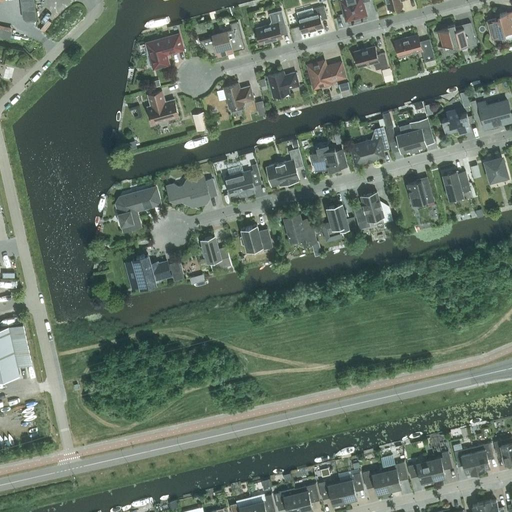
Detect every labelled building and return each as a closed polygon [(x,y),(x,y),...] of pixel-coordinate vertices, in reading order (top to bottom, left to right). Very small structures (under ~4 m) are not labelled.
[(340,0),(346,20),(366,14),(362,2),(368,0),(340,0)] [(385,0),(388,8),(402,4),(401,0),(385,0)] [(302,32),(323,26),(321,19),(327,17),(324,5),(312,8),(314,13),(298,17),(302,32)] [(269,24),(256,28),(260,43),(282,37),(281,34),(278,25),(285,23),(281,9),(269,13),(271,20),(269,24)] [(511,29),(511,10),(499,14),(500,17),(487,20),(492,39),(511,32),(511,30),(511,29)] [(199,38),(198,39),(208,51),(209,53),(210,53),(210,54),(211,54),(211,55),(212,55),(213,55),(214,55),(215,55),(216,55),(227,52),(232,51),(238,49),(236,41),(242,39),(243,41),(238,20),(230,22),(232,28),(212,34),(213,36),(200,40),(199,38)] [(0,35),(12,38),(15,26),(0,22),(0,35)] [(437,47),(438,47),(452,43),(453,46),(459,44),(460,46),(467,44),(468,47),(477,44),(470,22),(470,24),(462,26),(462,27),(456,29),(454,23),(448,25),(448,27),(433,31),(433,32),(438,31),(442,45),(437,47)] [(179,34),(147,43),(151,57),(150,58),(152,65),(153,65),(154,67),(168,63),(165,53),(182,48),(179,34)] [(395,40),(399,56),(422,50),(424,61),(435,58),(430,39),(420,42),(418,34),(395,40)] [(388,66),(384,52),(377,54),(375,46),(354,51),(358,66),(373,61),(376,69),(388,66)] [(307,64),(314,88),(331,83),(330,81),(346,77),(341,61),(326,65),(324,59),(307,64)] [(390,67),(382,70),(385,82),(394,79),(390,67)] [(288,88),(299,85),(295,72),(284,75),(283,71),(268,75),(273,96),(289,92),(288,88)] [(264,78),(259,80),(262,91),(267,89),(264,78)] [(159,79),(151,81),(153,87),(161,85),(159,79)] [(348,82),(339,84),(341,92),(350,89),(348,82)] [(243,101),(254,99),(250,85),(240,88),(238,83),(224,87),(229,107),(244,103),(243,101)] [(162,124),(167,123),(168,121),(167,118),(179,115),(174,99),(165,102),(162,90),(148,94),(151,105),(147,106),(152,123),(159,121),(160,123),(162,124)] [(467,92),(460,93),(462,100),(469,98),(467,92)] [(484,101),(478,102),(485,128),(511,120),(511,118),(507,99),(485,105),(484,101)] [(262,101),(256,103),(259,116),(266,114),(262,101)] [(442,119),(444,127),(450,126),(451,130),(463,127),(464,131),(471,129),(466,112),(460,114),(459,109),(446,112),(448,117),(442,119)] [(208,127),(204,111),(192,114),(197,130),(208,127)] [(401,151),(425,144),(423,136),(431,134),(427,118),(411,123),(413,130),(397,135),(401,151)] [(378,138),(351,145),(356,163),(384,155),(382,149),(388,147),(383,126),(380,127),(375,128),(378,138)] [(396,140),(392,126),(385,128),(389,142),(396,140)] [(342,142),(340,132),(332,134),(335,144),(342,142)] [(297,139),(291,141),(293,148),(299,147),(297,139)] [(317,151),(312,153),(309,153),(314,171),(323,168),(324,171),(334,169),(340,167),(338,158),(344,156),(341,148),(336,149),(335,146),(329,148),(328,143),(316,146),(317,151)] [(293,160),(275,165),(273,164),(269,165),(268,166),(267,167),(272,184),(288,179),(289,182),(298,179),(297,177),(298,177),(295,166),(302,164),(298,148),(290,150),(293,160)] [(501,157),(486,161),(489,169),(487,169),(490,180),(508,175),(505,164),(503,165),(501,157)] [(479,162),(473,164),(476,175),(482,173),(479,162)] [(230,176),(226,177),(230,193),(239,191),(253,187),(254,186),(262,184),(259,175),(256,164),(252,165),(254,170),(250,171),(250,170),(249,171),(244,172),(230,176)] [(470,189),(465,170),(456,173),(455,170),(444,173),(450,198),(462,195),(461,191),(470,189)] [(184,185),(178,186),(173,183),(167,185),(171,198),(175,200),(186,197),(192,201),(193,205),(206,202),(209,196),(216,194),(212,177),(211,178),(205,180),(203,175),(186,180),(184,185)] [(434,200),(429,181),(422,183),(421,179),(413,181),(413,182),(407,183),(409,190),(408,190),(409,196),(410,195),(412,201),(418,199),(419,202),(426,200),(427,202),(434,200)] [(124,230),(140,226),(136,209),(160,203),(156,186),(120,196),(116,202),(124,230)] [(364,205),(354,208),(360,228),(370,225),(368,219),(383,215),(384,221),(392,219),(389,205),(381,207),(377,191),(361,195),(364,205)] [(325,233),(333,231),(348,227),(350,234),(358,232),(354,216),(346,218),(342,204),(338,205),(338,204),(327,207),(331,221),(322,224),(325,233)] [(301,218),(299,212),(284,216),(291,239),(301,236),(303,245),(316,241),(309,216),(301,218)] [(273,245),(268,227),(259,230),(257,224),(241,228),(243,235),(240,236),(243,244),(245,243),(247,250),(262,246),(263,248),(273,245)] [(204,246),(202,246),(204,254),(206,254),(208,261),(216,258),(218,266),(230,263),(226,247),(218,249),(214,235),(202,239),(204,246)] [(135,265),(127,268),(131,281),(139,279),(141,286),(156,282),(155,278),(171,274),(167,260),(151,265),(148,254),(133,258),(135,265)] [(182,271),(173,274),(174,281),(183,278),(182,271)] [(194,281),(206,279),(205,273),(192,275),(194,281)] [(0,377),(20,373),(18,364),(32,361),(23,322),(0,326),(0,377)] [(511,436),(494,440),(497,453),(502,451),(505,462),(507,462),(507,463),(511,462),(511,436)] [(487,455),(493,454),(490,441),(472,446),(478,470),(485,468),(485,467),(490,466),(487,455)] [(472,446),(454,450),(457,463),(463,461),(465,472),(470,471),(471,472),(478,470),(472,446)] [(443,456),(428,459),(433,478),(445,475),(443,469),(452,466),(448,450),(442,451),(443,456)] [(421,481),(433,478),(428,459),(408,465),(411,477),(419,474),(421,481)] [(408,477),(404,461),(383,466),(389,489),(401,486),(399,479),(408,477)] [(370,474),(369,469),(362,471),(366,488),(375,485),(377,492),(389,489),(383,466),(384,470),(370,474)] [(364,488),(360,471),(353,473),(354,478),(340,481),(345,499),(357,496),(355,490),(364,488)] [(325,480),(318,482),(322,498),(331,496),(333,502),(345,499),(340,481),(326,485),(325,480)] [(295,488),(294,488),(295,492),(296,492),(300,510),(312,507),(311,501),(320,499),(315,482),(295,488)] [(280,491),(274,493),(278,509),(287,507),(287,511),(294,511),(300,510),(296,492),(295,492),(282,496),(280,491)] [(267,511),(275,510),(271,493),(265,495),(266,500),(252,503),(253,511),(267,511)] [(491,499),(484,501),(486,511),(505,511),(504,508),(499,510),(496,499),(491,500),(491,499)] [(486,511),(484,501),(477,502),(477,504),(472,505),(473,511),(486,511)] [(236,502),(230,504),(231,511),(253,511),(252,503),(237,507),(236,502)]
